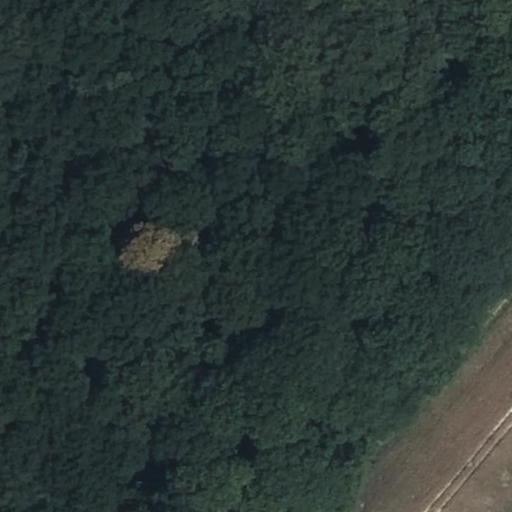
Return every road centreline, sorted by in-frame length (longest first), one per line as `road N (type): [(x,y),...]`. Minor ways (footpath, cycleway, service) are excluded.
road 1 (track): [(511,180),(240,511)]
road 2 (track): [(511,38),(293,0)]
